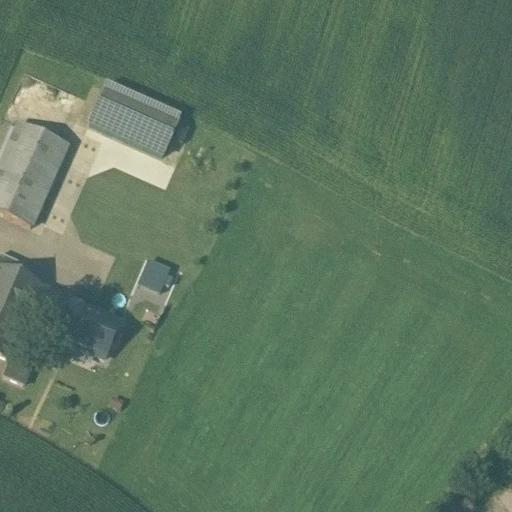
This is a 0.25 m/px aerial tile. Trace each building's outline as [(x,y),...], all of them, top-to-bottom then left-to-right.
[(79,129),(164,160),(180,119),(95,87),(79,129)] [(19,128),(0,170),(0,218),(30,231),(66,149),(19,128)] [(142,261),(134,288),(158,295),(166,268),(142,261)] [(5,271),(4,275),(0,272),(0,317),(26,329),(42,295),(42,292),(9,277),(11,273),(5,271)] [(117,327),(42,295),(26,329),(102,362),(117,327)] [(26,329),(0,317),(0,361),(10,366),(26,329)] [(152,342),(117,327),(102,362),(137,376),(152,342)]
